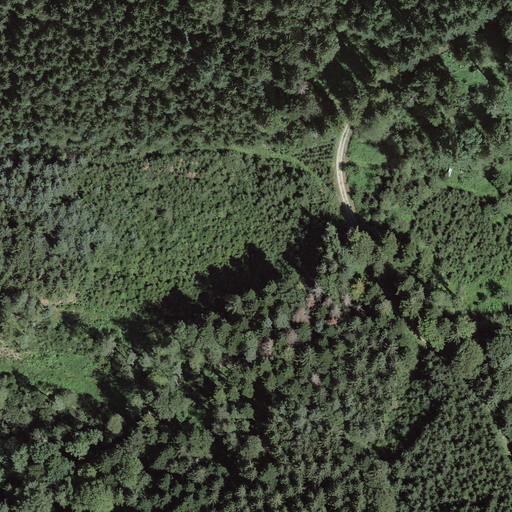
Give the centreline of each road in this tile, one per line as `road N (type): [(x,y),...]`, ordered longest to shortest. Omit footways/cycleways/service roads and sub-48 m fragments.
road 1 (track): [(511,467),(475,392),(371,273),(338,172),(340,147),(363,100),(511,8)]
road 2 (track): [(0,303),(132,326),(166,341),(355,454),(394,511)]
